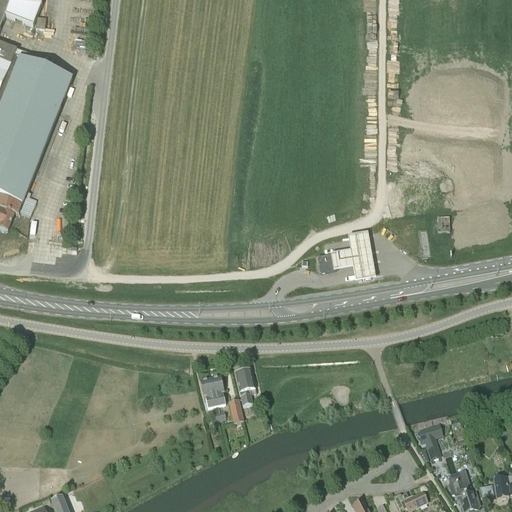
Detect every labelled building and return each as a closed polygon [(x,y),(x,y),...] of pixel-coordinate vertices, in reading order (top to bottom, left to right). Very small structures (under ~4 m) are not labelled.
[(0,0),(0,31),(10,5),(42,9),(42,0),(0,0)] [(45,33),(46,21),(37,20),(36,31),(45,33)] [(16,217),(18,216),(19,214),(25,199),(72,81),(14,58),(16,53),(0,46),(0,232),(5,235),(7,234),(14,216),(16,217)] [(37,204),(25,199),(19,214),(30,219),(37,204)] [(449,219),(437,219),(437,235),(449,234),(449,219)] [(376,283),(368,238),(348,241),(350,255),(331,258),(334,275),(353,272),(356,287),(376,283)] [(318,259),(321,276),(336,273),(333,256),(318,259)] [(251,398),(256,397),(251,372),(235,376),(243,410),(253,407),(251,398)] [(220,379),(210,381),(216,410),(225,408),(223,397),(222,397),(222,396),(224,395),(220,379)] [(200,384),(203,400),(205,399),(206,401),(205,401),(208,412),(216,410),(210,381),(200,384)] [(234,427),(243,425),(238,402),(228,404),(234,427)] [(220,423),(218,415),(212,416),(214,425),(220,423)] [(466,438),(472,436),(469,427),(463,428),(466,438)] [(443,438),(440,429),(418,436),(421,446),(427,444),(428,446),(426,446),(431,463),(441,460),(435,441),(443,438)] [(509,501),(508,499),(507,489),(511,488),(510,480),(493,482),(494,487),(485,489),(487,497),(489,499),(490,496),(495,495),(496,498),(496,503),(509,501)] [(477,511),(477,510),(480,509),(475,496),(473,497),(472,495),(466,497),(462,483),(449,487),(452,497),(454,497),(457,506),(460,505),(462,511),(477,511)] [(414,511),(428,506),(423,495),(409,502),(407,496),(401,499),(401,497),(394,500),(399,511),(400,511),(406,509),(407,511),(414,511)] [(67,511),(62,498),(50,503),(54,511),(44,511),(44,510),(38,511),(67,511)] [(355,504),(355,507),(353,509),(354,511),(367,511),(363,503),(361,504),(358,502),(355,504)]
